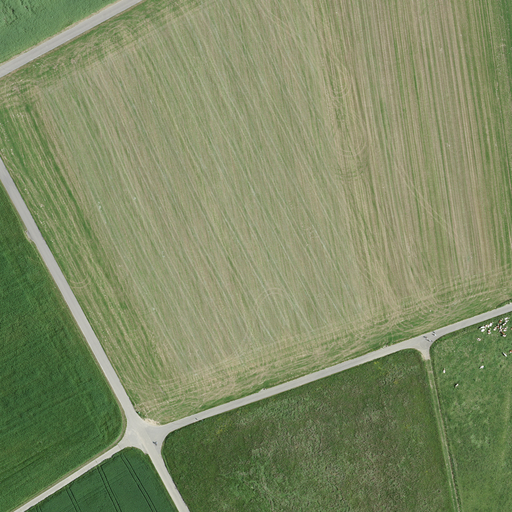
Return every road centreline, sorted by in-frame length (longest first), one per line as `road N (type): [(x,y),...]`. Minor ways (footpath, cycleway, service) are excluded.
road 1 (unclassified): [(0,165),(185,511)]
road 2 (track): [(423,337),(144,436)]
road 3 (track): [(423,337),(454,511)]
road 4 (unclassified): [(132,0),(0,72)]
road 5 (track): [(18,511),(144,436)]
